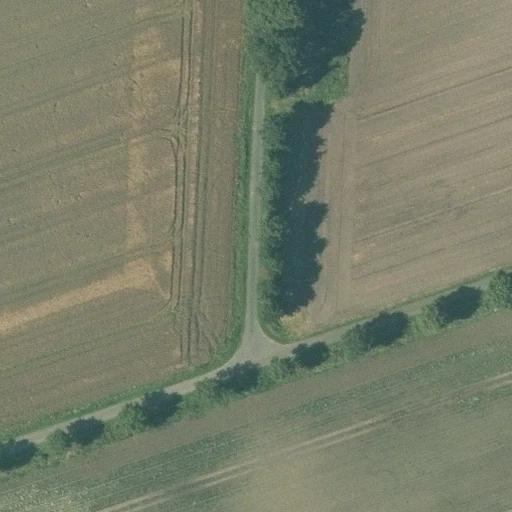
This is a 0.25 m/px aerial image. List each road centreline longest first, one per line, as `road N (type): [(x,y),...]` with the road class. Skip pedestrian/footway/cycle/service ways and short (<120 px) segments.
road 1 (unclassified): [(261,0),(251,219),(258,361)]
road 2 (unclassified): [(258,361),(0,449)]
road 3 (unclassified): [(511,276),(258,361)]
